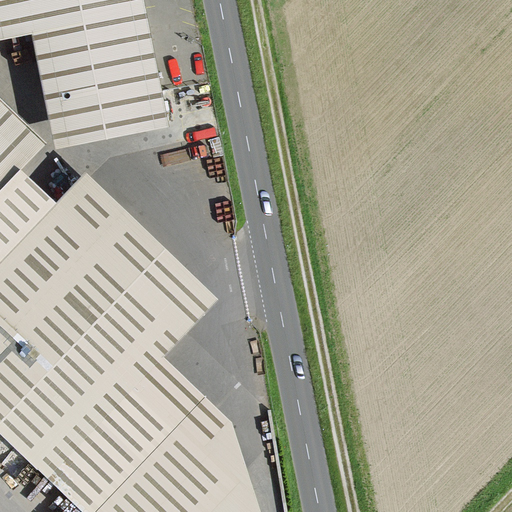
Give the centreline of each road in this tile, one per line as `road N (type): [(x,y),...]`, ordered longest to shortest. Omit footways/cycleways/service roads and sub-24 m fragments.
road 1 (secondary): [(218,0),(318,511)]
road 2 (track): [(354,511),(255,0)]
road 3 (unknown): [(275,290),(219,318),(172,374)]
